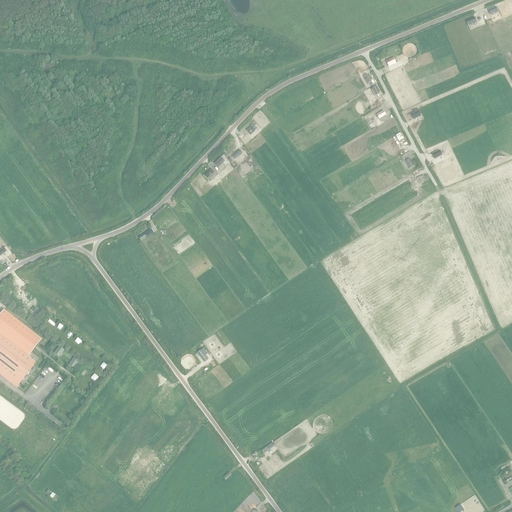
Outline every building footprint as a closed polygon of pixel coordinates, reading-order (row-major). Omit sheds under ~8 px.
[(418,111),(411,115),(413,119),(420,116),(418,111)] [(251,126),(246,131),(250,135),(254,130),(257,128),(254,125),(252,127),(251,126)] [(239,150),(232,157),(235,160),(242,153),(239,150)] [(440,151),(432,154),(435,159),(442,155),(440,151)] [(408,157),(404,159),(405,162),(408,166),(412,164),(410,159),(408,157)] [(221,158),(214,164),(217,167),(224,161),(221,158)] [(211,170),(205,176),(208,180),(215,174),(211,170)] [(426,181),(423,176),(416,179),(420,185),(426,181)] [(151,229),(138,238),(141,241),(146,238),(145,237),(153,232),(151,229)] [(0,374),(16,387),(35,363),(28,357),(41,340),(3,310),(0,314),(0,374)] [(200,354),(205,362),(208,359),(201,351),(197,353),(198,355),(200,354)] [(271,444),(261,451),(263,454),(273,446),(271,444)]
